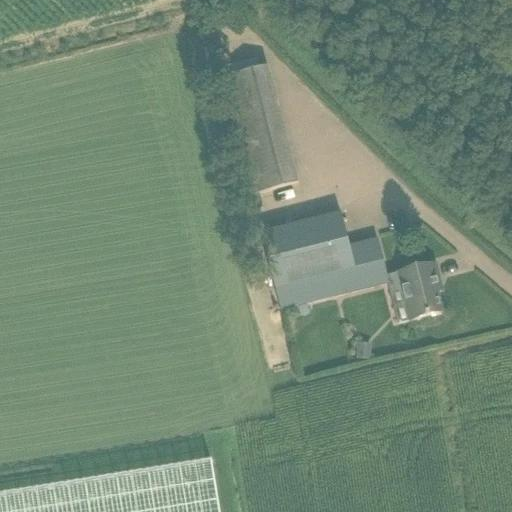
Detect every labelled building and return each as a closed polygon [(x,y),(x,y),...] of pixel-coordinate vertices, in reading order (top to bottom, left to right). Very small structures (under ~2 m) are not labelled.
[(221,37),(209,38),(214,66),(225,64),(221,37)] [(220,79),(251,197),(297,185),(267,67),(220,79)] [(360,292),(349,248),(341,215),(261,236),(275,290),(280,312),(360,292)] [(376,241),(349,248),(360,292),(387,285),(376,241)] [(398,275),(410,323),(441,315),(433,284),(438,283),(434,266),(398,275)] [(218,511),(211,463),(0,497),(0,511),(218,511)]
